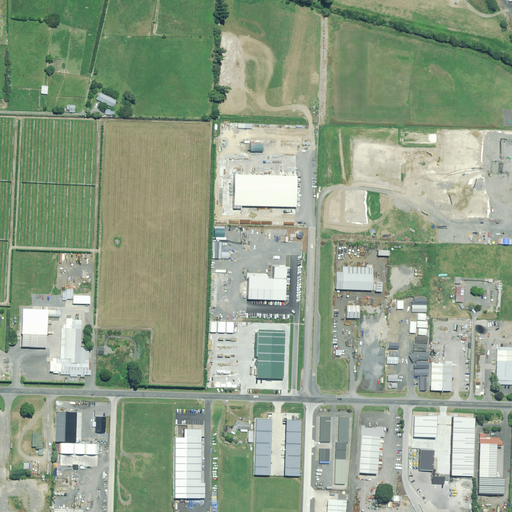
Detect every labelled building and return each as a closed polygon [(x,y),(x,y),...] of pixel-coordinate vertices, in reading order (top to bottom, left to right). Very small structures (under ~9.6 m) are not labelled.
[(117,100),(101,92),(97,99),(104,103),(104,102),(114,107),(117,100)] [(446,160),(446,158),(437,158),(437,156),(433,156),(433,158),(420,158),(419,175),(445,176),(446,161),(446,160)] [(293,174),(230,173),(229,204),(293,206),(293,174)] [(230,252),(222,252),(222,249),(227,249),(227,239),(211,238),(210,259),(230,260),(230,252)] [(370,269),(332,267),(331,285),(369,287),(370,269)] [(73,296),(73,290),(63,289),(63,301),(67,301),(67,299),(73,299),(73,296)] [(73,299),(73,304),(90,305),(90,297),(73,296),(73,299)] [(356,303),(342,302),(341,315),(355,316),(356,303)] [(47,309),(23,308),(21,347),(46,348),(47,309)] [(62,309),(48,309),(48,317),(61,317),(62,309)] [(54,371),(54,373),(59,373),(60,371),(61,371),(62,372),(62,374),(71,375),(71,377),(78,377),(78,375),(82,375),(82,377),(85,377),(85,375),(91,375),(91,370),(90,370),(90,348),(81,347),(82,320),(73,320),(73,318),(66,318),(66,324),(62,324),(61,359),(53,358),(53,361),(51,361),(51,371),(54,371)] [(405,326),(405,328),(407,328),(407,329),(413,329),(414,318),(405,318),(405,326)] [(387,338),(396,339),(398,339),(398,332),(392,332),(393,329),(388,328),(387,338)] [(396,339),(387,338),(387,347),(396,347),(396,339)] [(511,345),(494,344),(493,381),(509,382),(511,345)] [(121,371),(124,371),(124,364),(126,364),(126,360),(124,360),(125,353),(119,352),(117,352),(117,354),(115,354),(115,357),(113,357),(112,360),(112,363),(112,366),(111,369),(121,370),(121,371)] [(260,377),(270,371),(268,367),(265,369),(263,366),(262,367),(255,355),(248,359),(256,372),(256,371),(260,377)] [(440,360),(427,360),(426,387),(439,388),(440,360)] [(325,416),(316,415),(315,440),(325,440),(325,416)] [(343,416),(333,416),(332,439),(331,439),(330,482),(340,482),(341,440),(343,440),(343,416)] [(270,419),(255,418),(253,474),(268,474),(270,419)] [(298,419),(282,418),(280,474),(295,475),(298,419)] [(243,423),(237,420),(234,426),(233,429),(232,430),(231,429),(231,431),(232,431),(231,433),(235,434),(235,433),(236,433),(239,429),(241,430),(241,432),(248,432),(248,430),(250,430),(250,428),(250,424),(250,423),(243,423)] [(377,427),(359,426),(356,469),(374,471),(377,427)] [(452,438),(437,427),(433,433),(447,444),(452,438)] [(200,429),(182,428),(182,436),(175,436),(174,500),(203,500),(204,484),(199,484),(200,429)] [(487,431),(478,431),(477,492),(502,492),(502,478),(495,478),(496,443),(502,444),(502,440),(499,440),(499,436),(486,436),(487,431)] [(38,432),(32,432),(32,445),(37,445),(37,448),(43,448),(42,434),(38,432)] [(461,439),(455,435),(452,440),(457,444),(461,439)] [(96,443),(73,442),(73,452),(96,453),(96,443)] [(325,446),(315,446),(315,459),(324,459),(325,446)] [(433,450),(420,449),(419,469),(432,470),(433,450)] [(142,458),(135,457),(135,461),(136,461),(136,473),(137,473),(140,474),(140,472),(144,472),(144,470),(149,470),(150,463),(145,463),(145,461),(142,461),(142,458)] [(341,511),(342,499),(323,497),(322,511),(341,511)]
